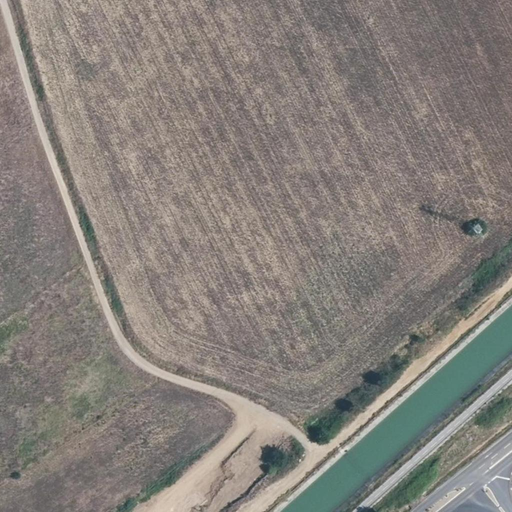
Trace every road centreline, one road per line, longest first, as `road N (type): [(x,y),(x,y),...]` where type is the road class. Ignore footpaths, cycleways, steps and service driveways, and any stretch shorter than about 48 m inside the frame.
road 1 (track): [(6,0),(43,131),(134,358),(273,411),(319,452)]
road 2 (track): [(511,281),(253,511)]
